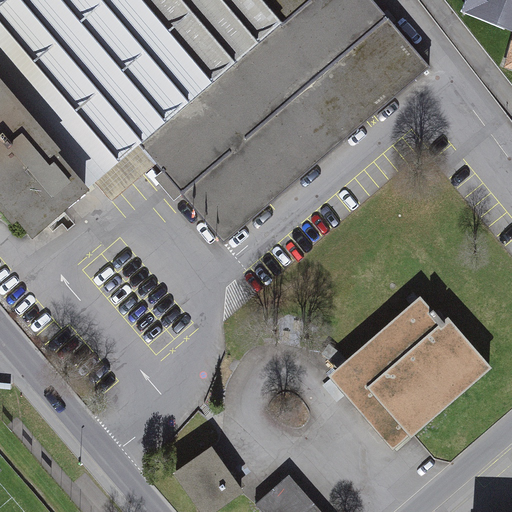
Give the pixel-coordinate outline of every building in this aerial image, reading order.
[(38,241),(99,189),(119,212),(167,170),(227,239),(432,64),(377,0),(0,0),(0,205),(25,234),(29,231),(38,241)] [(511,31),(511,0),(466,0),(462,12),(511,31)] [(420,448),(501,378),(456,326),(452,330),(428,302),(335,382),(388,443),(404,429),(420,448)] [(218,453),(181,478),(204,511),(237,511),(252,502),(218,453)] [(320,511),(295,480),(261,507),(264,511),(320,511)]
